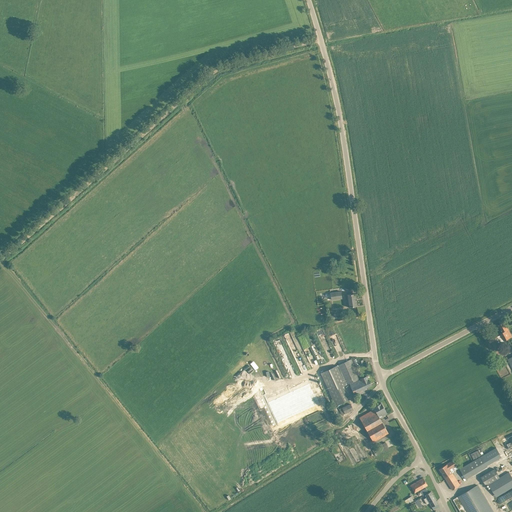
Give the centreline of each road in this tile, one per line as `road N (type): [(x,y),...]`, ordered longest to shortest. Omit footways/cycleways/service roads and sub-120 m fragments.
road 1 (track): [(320,39),(213,72),(0,260)]
road 2 (unclassified): [(380,376),(338,109),(307,0)]
road 3 (track): [(204,511),(0,260)]
road 4 (unclassified): [(380,376),(511,307)]
road 5 (track): [(326,445),(220,511)]
